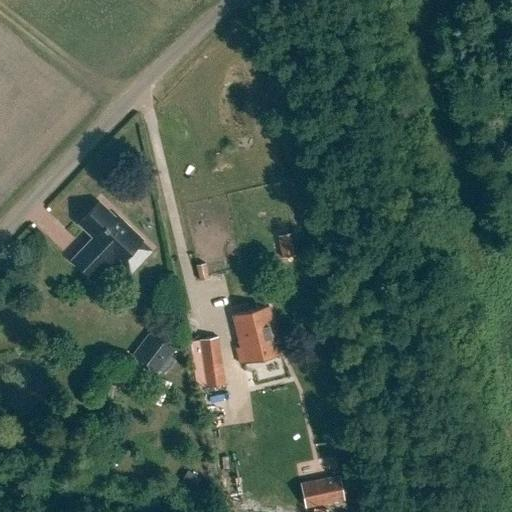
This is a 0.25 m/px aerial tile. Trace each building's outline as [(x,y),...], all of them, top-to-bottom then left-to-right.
[(89,243),(72,260),(94,281),(113,261),(119,266),(143,240),(117,217),(116,218),(99,203),(79,224),(95,240),(91,245),(89,243)] [(292,255),(292,234),(279,234),(279,255),(292,255)] [(201,281),(226,274),(221,257),(196,264),(201,281)] [(265,308),(231,316),(239,347),(272,339),(265,308)] [(152,329),(132,355),(156,373),(176,347),(152,329)] [(225,384),(217,337),(199,340),(206,387),(225,384)] [(148,382),(132,417),(147,424),(163,389),(148,382)] [(334,472),(295,485),(303,511),(342,498),(334,472)] [(252,505),(285,505),(285,490),(252,489),(252,505)]
